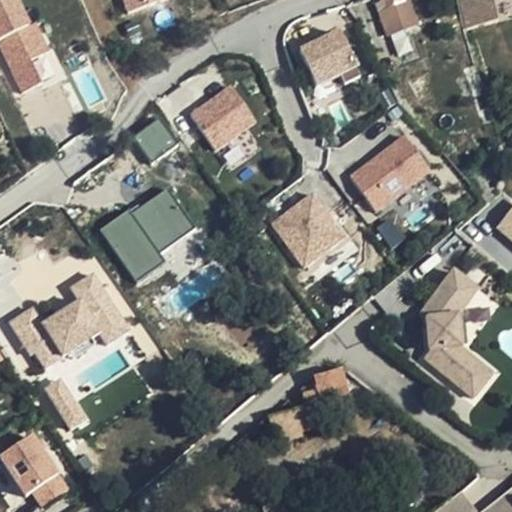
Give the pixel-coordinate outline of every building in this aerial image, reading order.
[(29,57),(47,50),(25,0),(0,0),(0,50),(19,94),(41,84),(29,57)] [(163,0),(122,0),(127,12),(163,0)] [(358,0),(365,18),(378,14),(385,11),(381,0),(358,0)] [(381,0),(385,11),(378,14),(386,38),(417,27),(408,3),(404,4),(401,0),(381,0)] [(511,0),(494,0),(499,17),(511,14),(511,0)] [(316,88),(352,70),(336,37),(299,54),(316,88)] [(32,60),(44,82),(63,72),(51,50),(32,60)] [(253,126),(229,92),(192,117),(216,152),(253,126)] [(132,136),(150,163),(176,145),(158,118),(132,136)] [(375,210),(426,174),(403,142),(352,178),(375,210)] [(160,256),(194,232),(166,193),(130,218),(127,214),(99,233),(136,286),(167,265),(160,256)] [(313,196),(273,225),(303,267),(344,238),(313,196)] [(511,205),(491,233),(511,248),(511,205)] [(33,306),(11,319),(39,368),(99,334),(105,344),(128,331),(93,270),(58,290),(66,304),(40,319),(33,306)] [(423,320),(420,358),(468,398),(475,391),(462,380),(476,364),(457,349),(453,318),(475,292),(451,272),(425,302),(430,306),(420,318),(423,320)] [(430,306),(425,302),(416,314),(420,318),(430,306)] [(488,375),(476,364),(462,380),(475,391),(488,375)] [(313,380),(317,393),(318,396),(347,388),(342,372),(313,380)] [(48,387),(66,429),(82,422),(64,380),(48,387)] [(303,397),(306,412),(310,411),(311,415),(323,412),(318,396),(317,393),(303,397)] [(306,412),(297,414),(301,433),(314,430),(311,415),(310,411),(306,412)] [(301,433),(297,414),(269,420),(274,442),(302,435),(301,433)] [(70,493),(37,442),(5,463),(29,500),(36,496),(45,510),(70,493)] [(302,511),(297,491),(261,499),(263,511),(302,511)] [(511,511),(511,496),(509,493),(485,511),(473,511),(460,495),(439,511),(511,511)]
